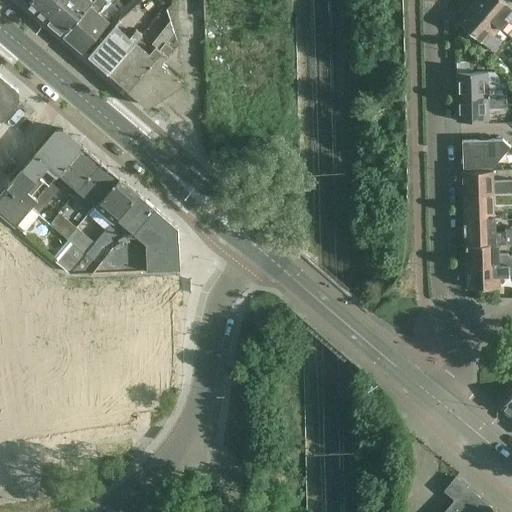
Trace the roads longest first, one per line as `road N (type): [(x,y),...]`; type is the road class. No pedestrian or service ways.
road 1 (tertiary): [(257,250),(0,25)]
road 2 (residential): [(456,336),(440,285),(432,0)]
road 3 (tertiary): [(440,402),(257,250)]
road 4 (residential): [(187,440),(220,309),(257,250)]
